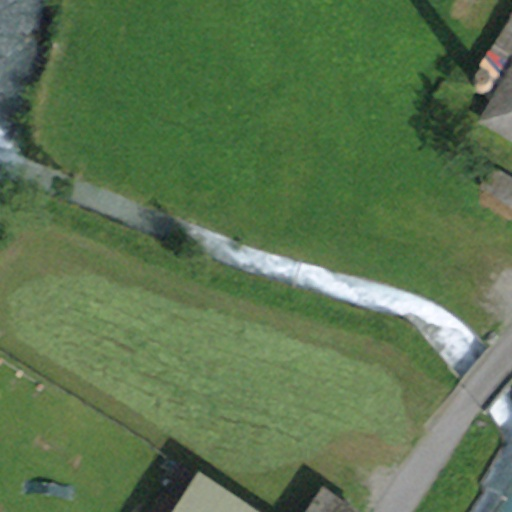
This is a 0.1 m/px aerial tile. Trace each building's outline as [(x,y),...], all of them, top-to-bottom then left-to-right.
[(511,28),(495,57),(511,67),(511,28)] [(511,139),(511,67),(495,57),(486,73),(491,78),(493,86),(489,93),(493,103),(482,122),(511,139)] [(489,93),(493,86),(491,78),(485,73),(477,73),(471,78),(470,86),(474,93),(481,95),(489,93)] [(511,206),(511,181),(492,169),(480,188),(511,206)] [(243,511),(199,482),(179,511),(351,511),(322,492),(308,511),(243,511)]
